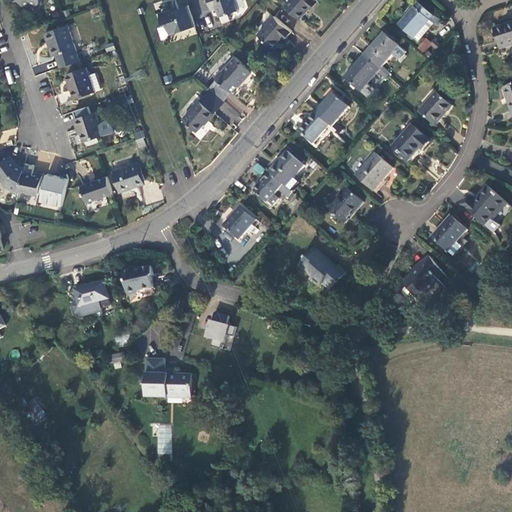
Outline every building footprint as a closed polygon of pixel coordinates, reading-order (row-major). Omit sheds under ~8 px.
[(208,0),(210,2),(216,0),(218,8),(221,16),(240,10),(236,0),(208,0)] [(212,10),(218,8),(216,0),(210,2),(212,10)] [(318,0),(290,0),(286,6),(302,19),(309,11),(318,0)] [(186,29),(196,26),(188,3),(176,7),(161,12),(165,26),(160,27),(164,39),(167,38),(169,38),(171,33),(186,28),(186,29)] [(399,26),(418,43),(428,32),(433,26),(429,22),(433,17),(418,4),(399,26)] [(286,40),(293,32),(275,16),(258,35),(273,48),(278,43),(282,38),(285,40),(286,40)] [(511,23),(494,29),(497,38),(501,49),(511,45),(511,23)] [(69,25),(46,33),(50,43),(53,42),(57,56),(58,55),(62,67),(81,61),(77,49),(69,25)] [(374,46),(364,57),(379,69),(398,47),(383,35),(374,46)] [(428,57),(437,47),(426,37),(416,47),(428,57)] [(218,79),(233,93),(239,85),(246,78),(249,78),(253,73),(253,72),(253,70),(236,56),(224,71),(223,70),(216,78),(218,79)] [(364,90),(380,70),(379,69),(364,57),(356,67),(348,76),(364,90)] [(76,99),(103,90),(98,74),(91,76),(88,67),(68,74),(72,85),(76,99)] [(171,74),(163,76),(165,84),(172,82),(171,74)] [(218,79),(210,88),(211,89),(225,102),(233,93),(218,79)] [(511,86),(503,90),(508,104),(511,115),(511,86)] [(216,113),(225,102),(211,89),(201,101),(216,113)] [(325,102),(315,113),(329,126),(332,128),(349,109),(332,94),(325,102)] [(452,108),(436,94),(420,113),(435,127),(445,116),(452,108)] [(216,113),(201,101),(184,120),(199,132),(204,126),(209,120),(210,121),(216,114),(216,113)] [(97,112),(76,119),(79,129),(83,127),(87,141),(105,135),(115,132),(110,118),(100,121),(97,112)] [(314,144),(329,126),(315,113),(309,120),(299,131),(314,144)] [(430,142),(411,126),(392,148),(408,161),(415,152),(419,148),(422,151),(430,142)] [(2,131),(2,141),(15,141),(15,131),(2,131)] [(280,161),(270,173),(286,188),(305,166),(288,152),(280,161)] [(393,169),(375,154),(356,176),(374,191),(383,180),(393,169)] [(0,176),(8,187),(19,194),(19,191),(25,168),(18,163),(16,160),(13,155),(4,162),(0,157),(0,176)] [(141,162),(115,171),(122,192),(132,189),(131,186),(137,184),(147,181),(141,162)] [(255,163),(252,172),(262,176),(265,168),(255,163)] [(43,192),(46,179),(42,178),(37,177),(32,176),(34,166),(25,164),(25,168),(19,191),(38,195),(39,191),(43,192)] [(69,178),(67,174),(60,176),(47,173),(46,179),(43,192),(41,201),(63,205),(69,178)] [(289,199),(294,194),(286,188),(270,173),(262,182),(254,191),(273,207),(279,201),(274,197),(280,191),(289,199)] [(89,203),(114,194),(108,177),(96,181),(82,186),(89,203)] [(506,202),(487,186),(480,195),(474,202),(468,197),(462,205),(488,228),(494,222),(493,220),(492,219),(506,202)] [(363,203),(344,187),(337,194),(340,197),(328,211),(344,225),(349,220),(348,219),(353,212),(354,213),(358,209),(363,203)] [(255,221),(240,207),(231,217),(222,227),(238,240),(255,221)] [(467,232),(451,217),(444,226),(433,239),(449,253),(462,238),(467,232)] [(462,238),(449,253),(455,258),(468,243),(462,238)] [(323,256),(315,248),(299,266),(312,277),(311,279),(320,288),(323,284),(331,292),(347,274),(338,266),(337,267),(331,262),(328,259),(327,261),(322,257),(323,256)] [(444,275),(429,257),(424,262),(419,266),(420,268),(415,273),(403,283),(416,298),(429,287),(431,289),(435,294),(444,287),(438,280),(442,277),(444,275)] [(153,278),(155,275),(153,267),(136,270),(134,268),(124,270),(129,295),(139,294),(141,291),(154,288),(153,278)] [(102,311),(99,301),(109,298),(105,282),(76,289),(79,299),(76,300),(72,306),(74,314),(80,317),(102,311)] [(418,300),(431,289),(429,287),(416,298),(418,300)] [(380,313),(375,310),(372,317),(376,319),(380,313)] [(228,324),(230,316),(216,312),(213,321),(212,320),(207,337),(214,339),(212,346),(222,349),(224,342),(225,342),(227,335),(234,336),(237,327),(228,324)] [(113,353),(113,368),(121,368),(122,354),(113,353)] [(192,396),(193,374),(178,374),(178,370),(166,370),(166,359),(147,359),(147,397),(169,398),(169,393),(192,396)] [(37,424),(47,412),(31,399),(21,411),(37,424)] [(173,426),(159,425),(157,454),(171,455),(173,426)]
